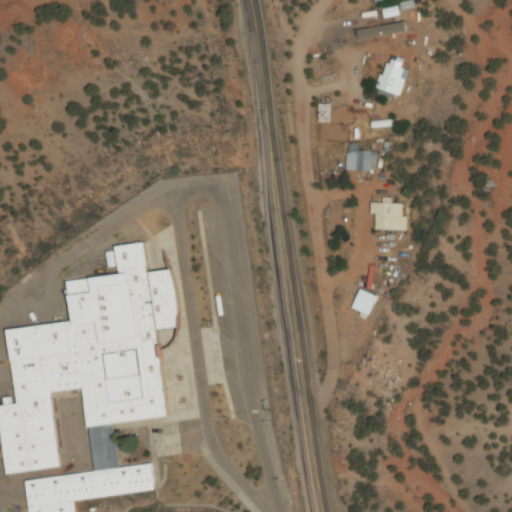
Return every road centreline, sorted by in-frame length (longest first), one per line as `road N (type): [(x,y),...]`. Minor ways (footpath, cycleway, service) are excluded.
road 1 (primary): [(318,511),(250,0)]
road 2 (residential): [(302,411),(328,375),(295,59),(306,18),(321,0)]
